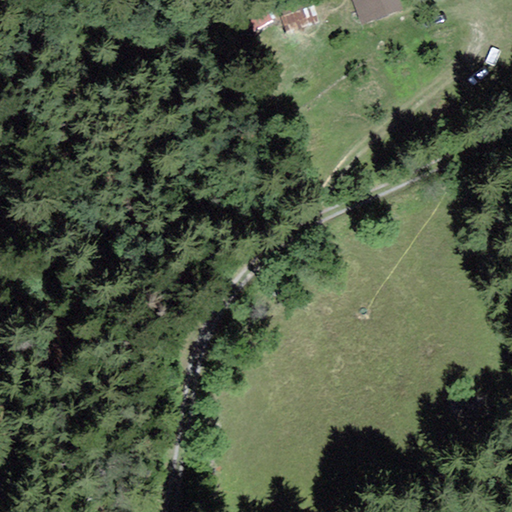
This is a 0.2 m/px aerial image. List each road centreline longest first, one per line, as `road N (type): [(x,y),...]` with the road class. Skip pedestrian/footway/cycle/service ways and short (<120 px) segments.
road 1 (track): [(169,511),(183,380),(205,320),(234,274),(274,236),(511,126)]
road 2 (track): [(312,216),(346,158),(396,107),(467,57),(474,34),(463,12)]
